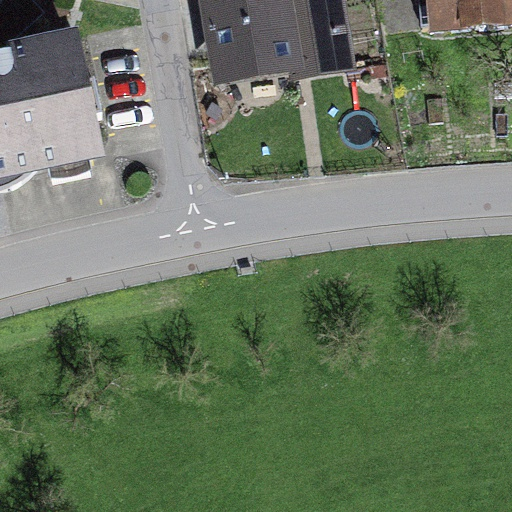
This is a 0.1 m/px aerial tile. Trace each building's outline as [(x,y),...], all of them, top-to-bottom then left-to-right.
[(286,0),(199,0),(196,1),(209,95),(299,82),(286,0)] [(308,0),(323,80),(359,74),(345,0),(308,0)] [(381,0),(383,29),(423,27),(422,0),(381,0)] [(511,0),(423,0),(426,39),(511,34),(511,0)] [(70,42),(0,57),(0,187),(97,167),(70,42)]
